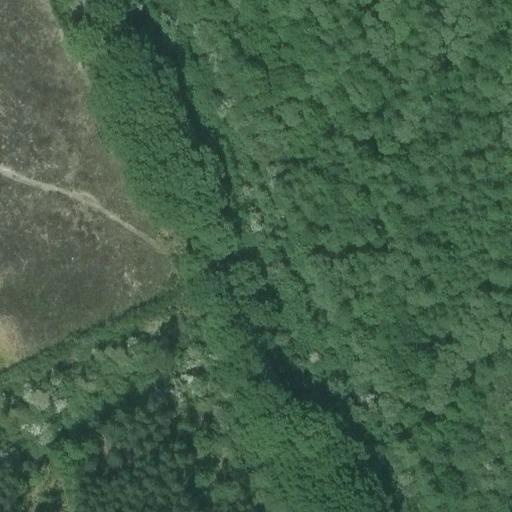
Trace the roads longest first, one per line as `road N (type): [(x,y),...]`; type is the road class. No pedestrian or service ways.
road 1 (unclassified): [(339,511),(81,0)]
road 2 (track): [(0,392),(220,280)]
